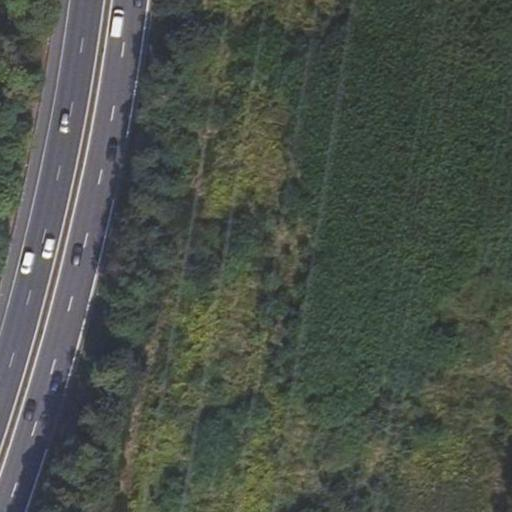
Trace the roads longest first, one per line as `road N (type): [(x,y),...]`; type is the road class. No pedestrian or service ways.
road 1 (trunk): [(0,511),(70,272),(122,0)]
road 2 (trunk): [(80,0),(28,278),(0,369)]
